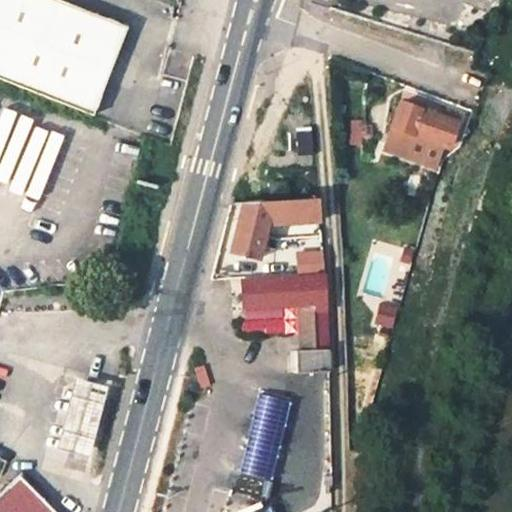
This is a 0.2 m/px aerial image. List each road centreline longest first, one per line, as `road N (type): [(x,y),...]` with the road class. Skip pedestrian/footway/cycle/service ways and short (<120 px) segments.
road 1 (primary): [(134,511),(269,0)]
road 2 (unknown): [(302,0),(316,59),(338,330),(331,511)]
